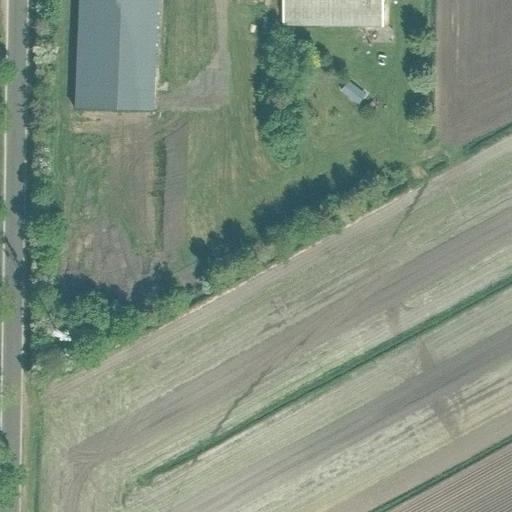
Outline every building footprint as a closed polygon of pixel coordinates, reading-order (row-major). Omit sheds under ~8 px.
[(76,0),(73,109),(152,111),(157,0),(76,0)] [(383,0),(283,0),(283,25),(383,27),(383,0)] [(254,7),(254,23),(265,22),(264,6),(254,7)] [(186,67),(185,47),(175,48),(176,67),(186,67)] [(350,90),(344,97),(358,109),(364,102),(350,90)] [(174,112),(190,113),(190,95),(174,94),(174,112)] [(175,148),(192,146),(190,132),(173,134),(175,148)] [(173,223),(192,222),(190,205),(171,206),(173,223)] [(189,255),(188,237),(175,237),(175,255),(189,255)] [(115,284),(98,297),(119,324),(136,311),(115,284)]
